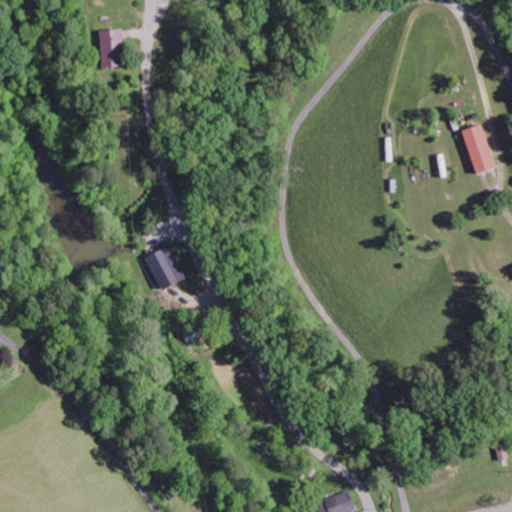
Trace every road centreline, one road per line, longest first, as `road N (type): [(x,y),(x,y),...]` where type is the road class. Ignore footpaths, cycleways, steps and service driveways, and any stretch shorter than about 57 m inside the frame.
road 1 (residential): [(370,511),(350,477),(289,419),(176,203),(149,109),(151,0)]
road 2 (residential): [(154,511),(0,320)]
